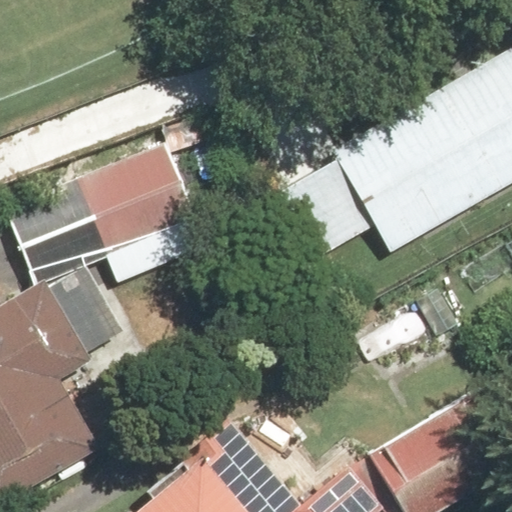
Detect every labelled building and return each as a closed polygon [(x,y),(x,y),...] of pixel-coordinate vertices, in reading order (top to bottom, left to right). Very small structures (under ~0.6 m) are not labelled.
[(511,49),(322,154),(327,162),(269,194),(306,261),(364,229),(378,254),(511,180),(511,49)] [(156,145),(68,182),(101,261),(189,224),(156,145)] [(34,284),(0,302),(0,503),(89,454),(50,385),(81,367),(34,284)] [(438,286),(385,317),(410,360),(463,329),(438,286)] [(172,475),(123,511),(434,511),(487,480),(444,409),(347,463),(284,511),(217,424),(165,465),(172,475)]
